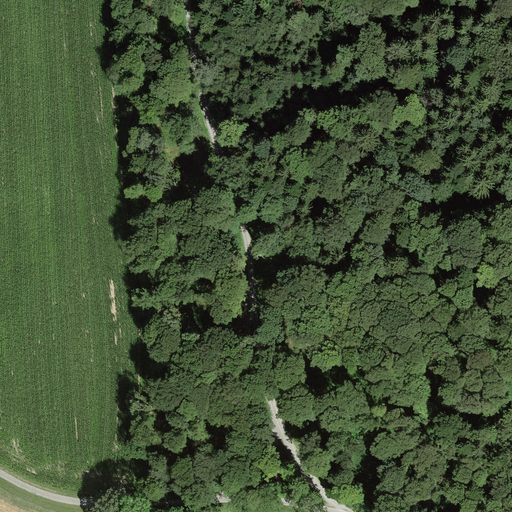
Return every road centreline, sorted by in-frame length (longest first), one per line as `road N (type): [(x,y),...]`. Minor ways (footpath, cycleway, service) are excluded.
road 1 (track): [(190,0),(280,436),(348,511)]
road 2 (track): [(511,241),(418,301),(338,333),(312,353),(280,436),(223,500)]
road 3 (track): [(333,511),(263,499),(67,499),(0,470)]
